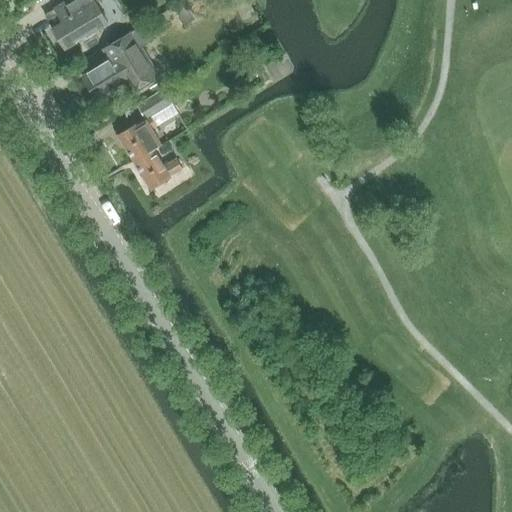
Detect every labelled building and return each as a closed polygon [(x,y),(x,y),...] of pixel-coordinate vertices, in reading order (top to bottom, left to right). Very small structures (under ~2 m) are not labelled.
[(103,0),(70,0),(46,15),(66,49),(108,23),(96,4),(103,0)] [(186,25),(207,12),(199,0),(179,0),(173,4),(186,25)] [(113,59),(82,77),(97,101),(110,92),(111,93),(117,90),(116,88),(131,79),(138,91),(156,80),(155,78),(159,75),(149,59),(132,33),(106,48),(113,59)] [(138,105),(146,118),(137,123),(118,134),(134,161),(154,150),(161,145),(152,129),(157,126),(151,116),(171,103),(164,90),(138,105)] [(154,150),(134,161),(151,188),(170,177),(169,176),(181,169),(175,159),(163,166),(154,150)]
